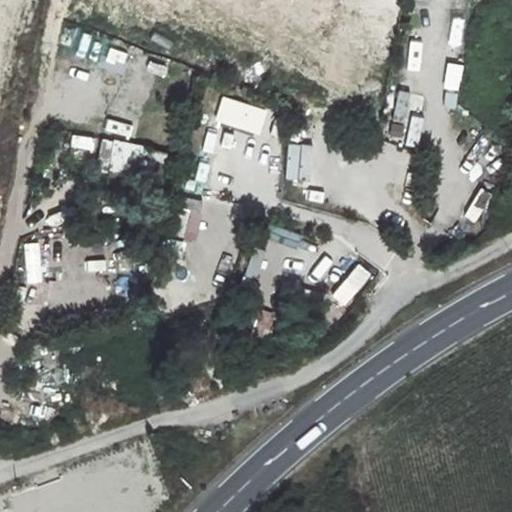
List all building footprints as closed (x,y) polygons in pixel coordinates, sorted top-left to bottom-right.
[(414,57),(421,34),(411,30),(403,53),(414,57)] [(394,95),(395,118),(408,117),(406,94),(394,95)] [(305,104),(301,117),(329,125),(333,112),(305,104)] [(218,119),(249,126),(251,113),(221,106),(218,119)] [(105,117),(102,129),(130,135),(133,123),(105,117)] [(277,159),(279,134),(256,133),(254,157),(277,159)] [(155,180),(161,150),(108,139),(102,169),(155,180)] [(285,143),(284,179),(310,180),(311,144),(285,143)] [(209,181),(214,154),(200,152),(195,178),(209,181)] [(313,205),(344,212),(347,199),(316,192),(313,205)] [(41,283),(43,244),(27,243),(24,282),(41,283)] [(255,284),(263,252),(249,249),(241,281),(255,284)] [(349,307),(370,271),(353,262),(332,298),(349,307)] [(141,297),(143,265),(127,264),(125,296),(141,297)]
